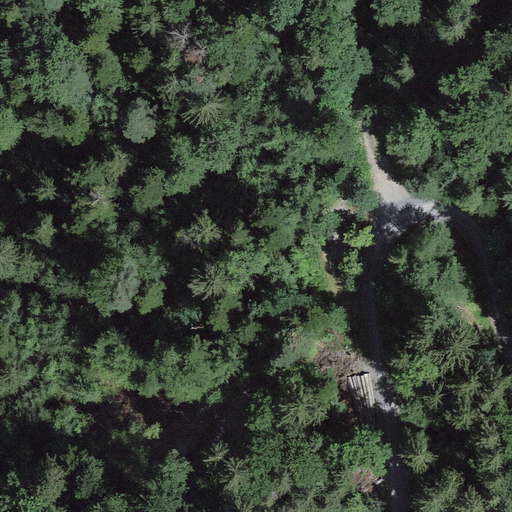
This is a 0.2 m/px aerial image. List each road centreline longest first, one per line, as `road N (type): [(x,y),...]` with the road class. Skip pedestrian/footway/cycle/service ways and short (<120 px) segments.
road 1 (track): [(399,511),(372,287),(385,234)]
road 2 (track): [(398,220),(440,209),(477,230),(511,341)]
